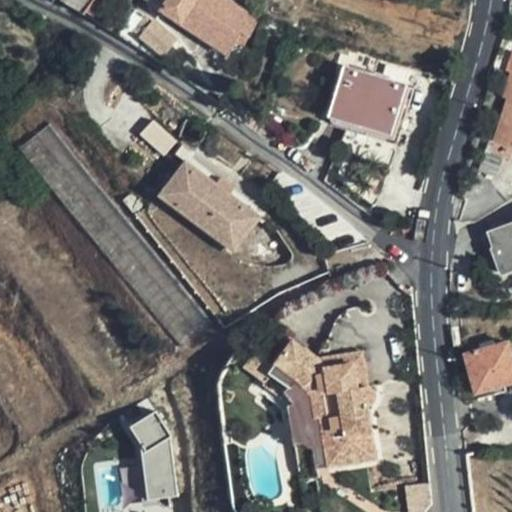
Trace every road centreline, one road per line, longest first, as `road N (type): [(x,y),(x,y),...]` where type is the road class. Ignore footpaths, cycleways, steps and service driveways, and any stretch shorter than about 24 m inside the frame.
road 1 (residential): [(39,0),(148,62),(387,238),(433,251)]
road 2 (tertiary): [(453,511),(433,251)]
road 3 (tertiary): [(433,251),(491,0)]
